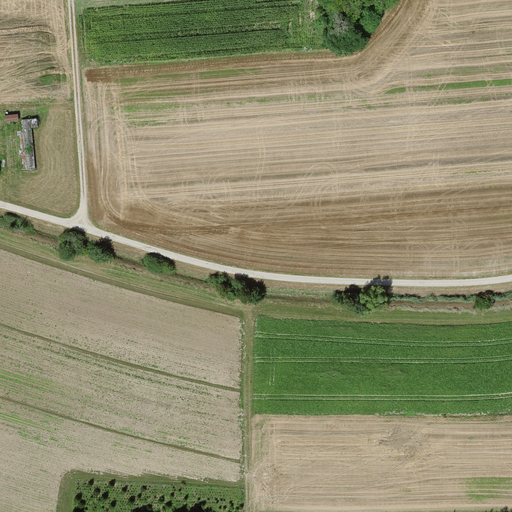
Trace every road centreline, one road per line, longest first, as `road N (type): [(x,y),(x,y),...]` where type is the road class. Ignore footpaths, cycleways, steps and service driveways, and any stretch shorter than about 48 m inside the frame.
road 1 (track): [(511,275),(405,282),(283,275),(0,204)]
road 2 (track): [(87,227),(73,0)]
